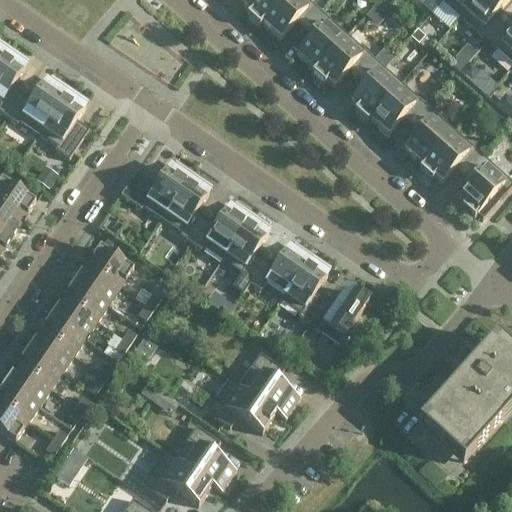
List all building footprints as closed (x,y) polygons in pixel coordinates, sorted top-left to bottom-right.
[(251,0),(243,9),(250,15),(246,19),(259,30),(262,26),(284,0),(251,0)] [(284,0),(262,26),(280,42),(296,25),(304,32),(320,14),(304,0),(284,0)] [(460,20),(477,0),(445,0),(442,4),(460,20)] [(495,19),(511,0),(477,0),(460,20),(487,44),(503,26),(495,19)] [(313,39),(297,57),(315,73),(315,74),(347,38),(320,14),(304,32),(313,39)] [(511,66),(511,32),(511,33),(503,26),(487,44),(511,66)] [(410,39),(418,47),(425,39),(417,32),(410,39)] [(347,38),(315,74),(315,73),(311,77),(324,88),(327,84),(334,90),(350,73),(358,80),(374,62),(347,38)] [(0,65),(9,53),(0,46),(0,65)] [(12,90),(25,71),(23,70),(26,65),(9,53),(0,65),(0,115),(7,120),(23,97),(12,90)] [(467,63),(459,55),(452,63),(457,68),(463,68),(467,63)] [(357,111),(354,115),(367,126),(370,122),(369,122),(401,86),(374,62),(358,80),(366,87),(350,105),(357,111)] [(468,62),(460,75),(489,94),(497,82),(468,62)] [(38,137),(68,94),(51,82),(48,87),(45,85),(33,104),(23,97),(7,120),(17,127),(19,124),(38,137)] [(464,90),(456,82),(450,88),(459,96),(464,90)] [(369,122),(370,122),(388,138),(404,121),(412,128),(428,110),(401,86),(369,122)] [(511,97),(506,92),(495,103),(511,119),(511,97)] [(85,106),(68,94),(38,137),(57,150),(55,153),(69,163),(89,133),(76,124),(84,112),(82,110),(85,106)] [(404,153),(422,169),(423,170),(454,134),(428,110),(412,128),(420,135),(404,153)] [(423,170),(422,169),(419,173),(431,184),(435,180),(441,186),(457,168),(465,176),(481,158),(454,134),(423,170)] [(474,183),(458,201),(464,207),(461,211),(474,222),(492,201),(497,206),(511,189),(511,185),(481,158),(465,176),(474,183)] [(163,223),(194,180),(175,167),(172,172),(169,170),(157,189),(137,175),(120,199),(141,213),(143,210),(163,223)] [(196,216),(209,197),(206,196),(210,191),(194,180),(163,223),(182,236),(180,239),(190,246),(206,223),(196,216)] [(2,183),(0,185),(0,208),(23,224),(35,206),(2,183)] [(0,208),(0,233),(11,241),(23,224),(0,208)] [(222,263),(252,220),(234,208),(231,213),(229,211),(216,230),(206,223),(190,246),(200,253),(203,250),(222,263)] [(266,236),(269,232),(252,220),(222,263),(241,277),(239,280),(249,287),(265,263),(255,256),(268,238),(266,236)] [(0,233),(0,257),(11,241),(0,233)] [(285,298),(311,261),(294,249),(291,254),(288,252),(276,270),(265,263),(249,287),(260,294),(266,285),(285,298)] [(99,251),(87,268),(121,291),(133,274),(99,251)] [(315,297),(327,279),(325,277),(328,272),(311,261),(285,298),(304,311),(298,321),(309,328),(325,304),(315,297)] [(87,268),(75,285),(109,309),(121,291),(87,268)] [(75,285),(64,302),(97,326),(109,309),(75,285)] [(354,327),(368,306),(348,293),(335,311),(325,304),(309,328),(341,350),(356,328),(354,327)] [(153,315),(160,305),(151,299),(145,309),(153,315)] [(64,302),(52,319),(86,343),(97,326),(64,302)] [(146,325),(153,315),(145,309),(138,319),(146,325)] [(52,319),(40,337),(74,360),(86,343),(52,319)] [(130,348),(136,339),(128,333),(122,343),(130,348)] [(40,337),(29,354),(62,377),(74,360),(40,337)] [(462,468),(511,412),(511,356),(495,341),(417,428),(462,468)] [(123,358),(130,348),(122,343),(115,353),(123,358)] [(29,354),(17,371),(51,394),(62,377),(29,354)] [(229,382),(228,383),(286,423),(300,402),(276,385),(284,374),(260,357),(238,389),(229,382)] [(107,382),(113,372),(105,366),(98,376),(107,382)] [(17,371),(5,388),(39,411),(51,394),(17,371)] [(100,392),(107,382),(98,376),(92,386),(100,392)] [(286,424),(286,423),(228,383),(206,416),(230,432),(238,420),(262,437),(276,417),(286,424)] [(5,388),(0,395),(0,409),(27,428),(39,411),(5,388)] [(83,416),(90,406),(82,400),(75,410),(83,416)] [(0,409),(0,435),(15,446),(27,428),(0,409)] [(77,426),(83,416),(75,410),(69,420),(77,426)] [(165,455),(164,456),(222,495),(236,475),(212,458),(220,446),(196,430),(174,461),(165,455)] [(60,449),(67,439),(59,434),(52,444),(60,449)] [(54,459),(60,449),(52,444),(45,453),(54,459)] [(73,450),(56,478),(72,487),(88,458),(73,450)] [(222,496),(222,495),(164,456),(142,488),(166,504),(174,493),(198,509),(212,490),(222,496)] [(125,511),(146,511),(132,502),(125,511)]
